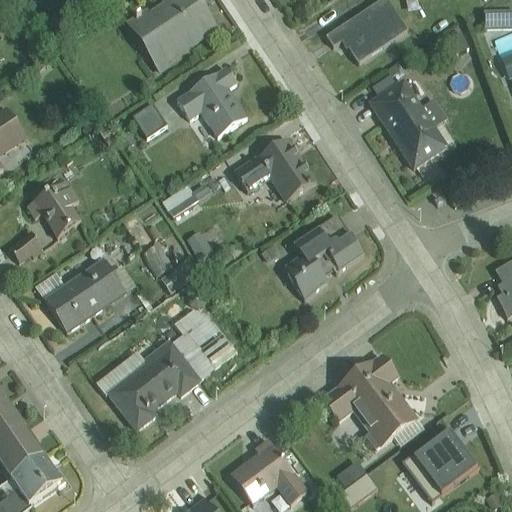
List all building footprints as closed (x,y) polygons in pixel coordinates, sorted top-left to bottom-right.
[(192,0),(168,0),(126,28),(156,73),(215,34),(192,0)] [(361,71),(408,42),(382,0),(319,38),(332,58),(347,49),(361,71)] [(511,63),(501,68),(508,85),(511,82),(511,63)] [(226,74),(176,107),(189,127),(200,120),(216,145),(248,124),(229,95),(237,91),(226,74)] [(404,89),(370,111),(412,175),(446,153),(404,89)] [(153,112),(133,126),(146,144),(165,130),(153,112)] [(0,175),(2,175),(0,172),(0,159),(25,144),(8,117),(0,122),(0,175)] [(288,145),(235,178),(247,196),(269,182),(285,208),(316,188),(288,145)] [(189,191),(162,208),(172,223),(220,193),(214,184),(193,198),(189,191)] [(64,189),(33,209),(55,245),(81,228),(71,213),(77,209),(64,189)] [(337,224),(294,251),(301,262),(286,272),(305,301),(329,286),(317,267),(326,261),(337,278),(362,262),(337,224)] [(33,239),(11,253),(19,266),(41,252),(33,239)] [(196,240),(186,248),(201,267),(211,259),(196,240)] [(125,245),(112,252),(117,262),(130,255),(125,245)] [(179,283),(160,249),(143,259),(162,292),(179,283)] [(56,277),(33,292),(64,340),(130,297),(105,259),(63,287),(56,277)] [(511,272),(498,280),(507,296),(493,304),(505,326),(511,321),(511,272)] [(138,355),(96,385),(133,435),(200,386),(170,344),(143,363),(138,355)] [(383,357),(318,401),(335,426),(351,415),(375,450),(417,422),(392,386),(399,380),(383,357)] [(0,395),(0,464),(11,480),(42,459),(0,395)] [(457,435),(443,445),(469,481),(483,470),(457,435)] [(259,458),(229,481),(250,509),(273,492),(288,511),(308,496),(269,445),(256,454),(259,458)] [(42,459),(11,480),(19,493),(28,505),(59,485),(42,459)] [(19,493),(0,506),(0,511),(25,511),(29,509),(28,505),(19,493)] [(209,511),(202,501),(187,511),(209,511)]
